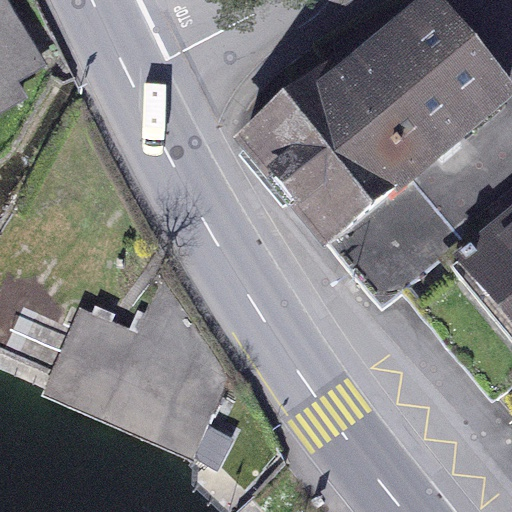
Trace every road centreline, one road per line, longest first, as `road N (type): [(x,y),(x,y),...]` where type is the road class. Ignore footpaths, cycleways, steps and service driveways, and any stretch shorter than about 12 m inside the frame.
road 1 (primary): [(406,511),(266,326),(130,78)]
road 2 (residential): [(130,78),(275,0)]
